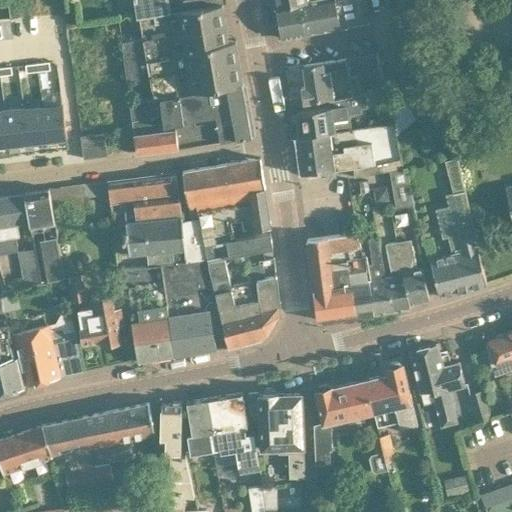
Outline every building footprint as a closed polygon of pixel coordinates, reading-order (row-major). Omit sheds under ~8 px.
[(137,17),(139,16),(222,3),(227,2),(226,0),(134,0),(136,14),(137,17)] [(308,0),(275,6),(281,38),(370,22),(365,0),(308,0)] [(121,40),(124,60),(229,45),(223,9),(222,3),(139,16),(143,37),(121,40)] [(229,45),(124,60),(127,80),(150,75),(154,97),(160,96),(243,83),(242,76),(236,44),(229,45)] [(307,85),(301,86),(303,101),(323,98),(335,96),(330,70),(347,68),(346,57),(323,61),(303,64),(307,85)] [(49,61),(37,63),(38,71),(51,70),(49,61)] [(37,63),(25,64),(26,73),(38,71),(37,63)] [(11,66),(0,67),(0,74),(0,76),(12,75),(11,66)] [(357,73),(348,75),(352,95),(353,95),(361,93),(357,73)] [(243,83),(160,96),(161,104),(164,125),(175,123),(176,128),(178,146),(178,147),(252,134),(243,83)] [(296,111),(300,135),(334,130),(352,128),(350,114),(362,112),(361,108),(367,107),(365,92),(361,93),(353,95),(352,95),(329,100),(330,106),(316,108),(296,111)] [(154,97),(147,98),(148,105),(161,104),(160,96),(154,97)] [(129,101),(134,133),(136,151),(178,146),(176,128),(160,129),(158,114),(147,116),(145,99),(129,101)] [(392,111),(393,121),(396,135),(416,119),(405,99),(392,111)] [(63,104),(43,106),(47,140),(67,137),(63,104)] [(25,107),(24,107),(28,142),(47,140),(43,106),(25,109),(25,107)] [(24,107),(5,110),(9,143),(27,141),(27,142),(28,142),(24,107)] [(5,110),(0,110),(0,144),(9,143),(5,110)] [(334,130),(300,135),(294,136),(299,173),(352,166),(354,176),(402,168),(399,157),(396,135),(393,121),(352,128),(334,130)] [(104,131),(80,135),(84,158),(107,154),(104,131)] [(261,157),(183,170),(188,199),(190,210),(197,208),(199,217),(205,244),(235,237),(231,220),(243,218),(244,227),(255,225),(255,228),(271,226),(265,187),(266,186),(261,157)] [(433,273),(434,276),(439,296),(458,291),(460,291),(460,288),(464,287),(465,290),(467,289),(466,289),(487,283),(482,264),(477,247),(465,189),(458,157),(445,160),(453,192),(446,194),(453,220),(450,221),(453,234),(456,233),(460,251),(430,259),(434,273),(433,273)] [(407,205),(411,228),(418,227),(413,204),(414,204),(408,168),(390,171),(397,207),(407,205)] [(176,172),(108,180),(110,194),(110,203),(136,200),(138,219),(127,220),(130,255),(147,253),(148,265),(161,264),(208,258),(205,244),(199,217),(183,220),(176,172)] [(108,180),(83,183),(86,198),(110,194),(108,180)] [(367,181),(359,182),(361,193),(369,192),(367,181)] [(83,183),(50,187),(53,210),(65,208),(65,212),(88,209),(87,203),(86,198),(83,183)] [(53,210),(50,187),(24,192),(29,218),(31,226),(55,221),(53,210)] [(374,189),(376,203),(389,200),(387,187),(374,189)] [(24,192),(0,195),(0,237),(11,235),(9,222),(29,218),(24,192)] [(235,237),(205,244),(208,258),(225,256),(273,247),(271,231),(252,235),(235,237)] [(307,239),(312,275),(331,272),(331,268),(348,265),(346,257),(361,255),(357,231),(307,239)] [(64,277),(57,235),(38,239),(46,281),(64,277)] [(372,265),(368,266),(370,279),(367,279),(373,312),(391,310),(386,276),(384,277),(378,237),(367,238),(372,265)] [(411,239),(397,241),(410,302),(429,298),(422,267),(417,268),(411,239)] [(391,275),(386,276),(391,310),(411,306),(410,302),(397,241),(385,243),(391,275)] [(41,281),(35,247),(18,251),(23,285),(41,281)] [(331,272),(312,275),(317,316),(322,320),(373,312),(367,279),(370,279),(368,266),(366,255),(361,256),(361,255),(346,257),(348,265),(331,268),(331,272)] [(225,256),(208,258),(209,269),(228,345),(229,346),(261,339),(268,333),(274,323),(272,315),(264,316),(259,298),(256,299),(252,280),(251,280),(231,285),(225,256)] [(208,258),(161,264),(175,353),(228,345),(209,269),(208,258)] [(263,263),(248,266),(251,280),(252,280),(256,299),(259,298),(264,316),(272,315),(274,323),(281,312),(276,275),(265,277),(263,263)] [(148,265),(119,268),(124,300),(129,299),(133,321),(131,321),(135,339),(138,359),(175,353),(161,264),(148,265)] [(67,275),(71,301),(86,299),(82,273),(67,275)] [(91,305),(78,308),(84,343),(102,340),(103,344),(105,343),(109,346),(115,345),(118,341),(120,341),(117,323),(122,322),(119,306),(114,307),(111,292),(109,292),(105,290),(98,291),(96,295),(94,295),(94,297),(92,298),(90,301),(91,305)] [(0,392),(25,385),(12,333),(10,334),(0,293),(0,392)] [(48,324),(12,333),(25,385),(84,371),(70,310),(61,312),(56,322),(48,324)] [(490,353),(487,354),(495,375),(511,368),(511,331),(489,339),(490,343),(487,344),(490,353)] [(410,349),(424,403),(436,400),(442,424),(457,421),(449,388),(465,384),(459,361),(451,363),(448,352),(440,354),(437,342),(410,349)] [(387,373),(367,378),(374,411),(396,405),(401,428),(418,424),(403,363),(386,367),(387,373)] [(323,422),(314,424),(316,464),(333,463),(331,421),(374,411),(367,378),(315,390),(323,422)] [(482,390),(470,394),(478,421),(490,417),(482,390)] [(247,392),(250,413),(260,413),(262,448),(280,447),(280,453),(290,452),(291,476),(305,476),(302,392),(279,393),(279,391),(247,392)] [(242,392),(208,397),(214,431),(210,432),(213,449),(214,452),(236,448),(240,472),(259,468),(254,431),(247,433),(245,426),(248,425),(242,392)] [(187,401),(190,420),(192,433),(188,434),(191,452),(213,449),(210,432),(214,431),(208,397),(187,401)] [(161,402),(160,441),(166,441),(165,490),(162,490),(161,511),(171,511),(184,510),(186,493),(195,494),(186,451),(181,450),(182,401),(173,400),(173,403),(161,402)] [(42,424),(53,457),(54,462),(64,460),(66,469),(70,488),(113,479),(109,460),(134,455),(130,436),(155,431),(149,401),(42,424)] [(42,424),(0,438),(0,461),(4,474),(53,457),(42,424)] [(389,433),(380,436),(386,462),(396,460),(389,433)] [(371,438),(377,464),(386,462),(380,436),(371,438)] [(464,475),(445,480),(449,495),(468,490),(464,475)] [(267,511),(263,484),(248,486),(252,511),(267,511)] [(505,486),(481,495),(485,507),(509,498),(505,486)]
